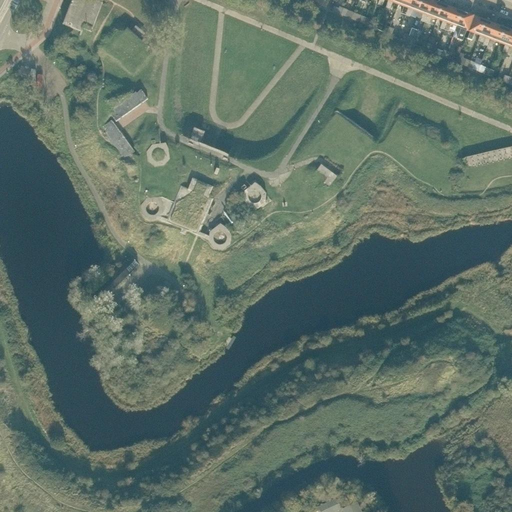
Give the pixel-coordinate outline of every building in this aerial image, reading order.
[(86,0),(74,0),(69,22),(81,24),(86,0)] [(327,2),(322,0),(315,0),(314,4),(325,8),(327,2)] [(388,0),(386,8),(390,9),(393,1),(399,4),(400,0),(388,0)] [(400,0),(399,4),(405,6),(402,14),(406,15),(411,0),(400,0)] [(411,0),(406,15),(410,17),(413,9),(419,11),(422,0),(411,0)] [(430,0),(430,1),(428,0),(422,0),(419,11),(416,17),(422,19),(421,21),(425,23),(434,0),(433,0),(430,0)] [(437,3),(437,2),(434,0),(425,23),(429,24),(432,16),(438,19),(443,6),(437,3)] [(450,6),(449,8),(443,6),(438,19),(444,21),(441,29),(445,30),(453,8),(450,6)] [(341,15),(344,9),(339,7),(339,9),(334,7),(332,12),(341,15)] [(453,8),(445,30),(449,32),(452,24),(457,26),(462,13),(456,11),(457,9),(453,8)] [(344,9),(341,15),(352,19),(355,13),(355,12),(349,10),(349,11),(344,9)] [(359,22),(361,16),(355,13),(352,19),(359,22)] [(462,13),(457,26),(463,28),(460,36),(464,38),(472,17),(472,15),(469,14),(468,15),(462,13)] [(480,20),(480,18),(477,17),(476,18),(468,39),(472,41),(475,33),(481,35),(486,22),(480,20)] [(493,23),(492,24),(486,22),(481,35),(487,37),(484,45),(488,47),(496,24),(493,23)] [(499,27),(500,25),(496,24),(488,47),(492,48),(495,40),(500,42),(505,29),(499,27)] [(409,35),(407,42),(416,46),(422,31),(412,28),(411,31),(409,35)] [(511,31),(511,32),(505,29),(500,42),(506,44),(503,52),(507,54),(511,40),(511,31)] [(409,35),(411,31),(407,30),(402,41),(407,42),(409,35)] [(478,72),(481,65),(476,63),(475,64),(471,62),(468,68),(478,72)] [(481,65),(478,72),(484,74),(486,68),(487,67),(481,65)] [(511,144),(463,154),(465,166),(471,165),(473,177),(497,172),(495,164),(509,161),(508,158),(511,157),(511,144)] [(195,187),(199,190),(205,180),(200,177),(195,187)] [(271,185),(252,184),(251,202),(270,204),(271,185)] [(111,294),(138,265),(130,257),(91,297),(102,307),(113,296),(111,294)] [(337,511),(341,509),(336,499),(331,501),(337,511)] [(331,511),(335,511),(337,511),(331,501),(327,503),(331,511)] [(325,511),(331,511),(327,503),(322,505),(325,511)] [(344,511),(353,511),(360,509),(357,503),(343,509),(344,511)]
